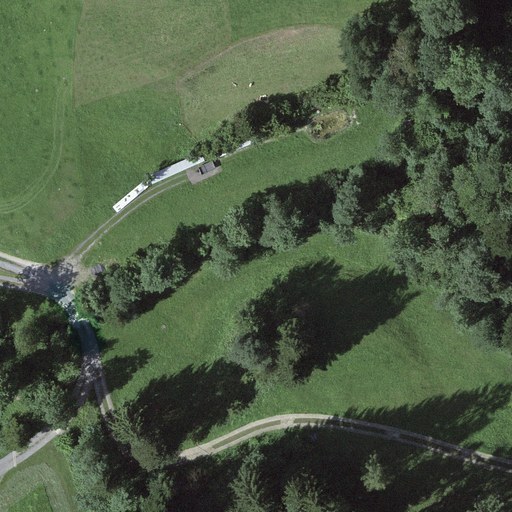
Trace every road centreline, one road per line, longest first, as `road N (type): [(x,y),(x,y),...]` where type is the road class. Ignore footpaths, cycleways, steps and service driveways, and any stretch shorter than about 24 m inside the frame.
road 1 (track): [(511,462),(401,434),(283,425),(191,465),(134,456),(113,426),(73,312),(52,284),(0,259)]
road 2 (track): [(94,364),(64,417),(0,468)]
